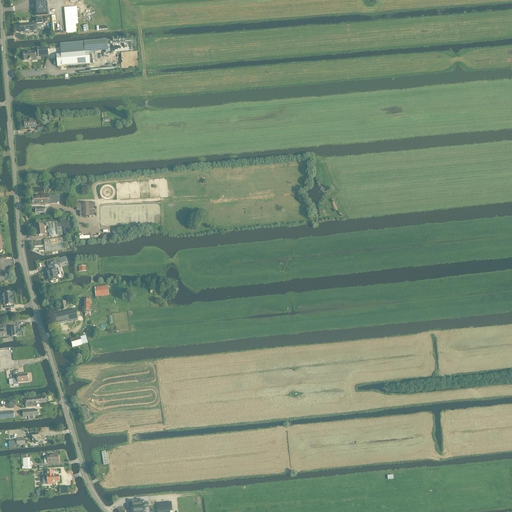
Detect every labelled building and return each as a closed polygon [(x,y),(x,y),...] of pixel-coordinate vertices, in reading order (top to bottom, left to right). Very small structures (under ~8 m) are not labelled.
[(46,0),(38,0),(35,0),(36,17),(48,16),(46,0)] [(64,8),(65,10),(67,34),(76,33),(76,25),(78,24),(77,18),(78,18),(77,9),(77,7),(64,8)] [(32,23),(19,25),(20,32),(20,33),(25,33),(29,33),(29,34),(34,34),(34,32),(37,32),(37,25),(43,25),(43,19),(35,19),(36,22),(33,22),(32,22),(32,23)] [(107,41),(94,42),(95,52),(108,51),(107,41)] [(91,42),(84,43),(85,49),(85,53),(89,53),(95,52),(94,42),(91,42)] [(84,43),(60,45),(61,55),(85,53),(85,49),(84,43)] [(36,52),(23,53),(24,61),(32,60),(32,61),(36,61),(36,56),(38,56),(39,56),(48,55),(48,48),(38,49),(38,52),(36,52)] [(61,55),(57,55),(58,67),(90,64),(89,53),(85,53),(61,55)] [(41,197),(33,197),(33,205),(50,205),(50,204),(55,204),(54,196),(49,196),(44,196),(44,195),(44,194),(44,192),(43,192),(40,192),(41,197)] [(89,216),(95,216),(95,204),(89,204),(82,204),(76,204),(77,210),(80,210),(80,217),(83,217),(89,217),(89,216)] [(68,221),(62,222),(57,222),(58,228),(61,227),(63,227),(64,237),(70,236),(68,221)] [(57,222),(48,223),(48,226),(50,237),(63,235),(61,227),(58,228),(57,222)] [(36,233),(38,233),(39,236),(45,236),(44,226),(35,227),(36,233)] [(45,251),(63,249),(62,238),(44,240),(45,251)] [(47,270),(47,271),(48,275),(49,277),(50,282),(59,280),(57,274),(59,273),(58,268),(56,269),(55,268),(54,265),(56,265),(56,264),(59,264),(58,260),(55,260),(47,263),(48,267),(49,267),(50,270),(47,270)] [(95,288),(96,297),(109,296),(108,286),(95,288)] [(4,299),(1,299),(2,304),(4,304),(4,306),(5,306),(5,309),(11,308),(11,306),(13,305),(13,302),(14,302),(13,297),(12,297),(12,293),(3,294),(4,299)] [(76,310),(66,312),(65,312),(53,315),(55,326),(68,323),(78,321),(76,310)] [(12,328),(13,337),(21,336),(20,327),(12,328)] [(82,345),(88,343),(85,336),(80,338),(70,341),(73,348),(82,345)] [(14,379),(13,380),(13,385),(18,384),(18,383),(28,382),(27,374),(18,375),(18,372),(13,373),(14,379)] [(36,406),(36,404),(47,403),(46,397),(25,399),(26,408),(34,407),(34,406),(36,406)] [(14,409),(16,404),(13,400),(8,400),(5,405),(8,409),(14,409)] [(23,412),(22,412),(23,418),(28,417),(29,420),(33,420),(33,419),(34,419),(34,417),(38,417),(38,415),(37,410),(23,412)] [(35,442),(36,444),(46,443),(46,437),(42,438),(41,436),(32,437),(32,442),(35,442)] [(24,467),(23,467),(23,470),(22,470),(32,469),(31,466),(30,467),(30,459),(28,459),(28,455),(25,455),(23,455),(23,459),(24,467)] [(47,456),(47,457),(44,458),(44,464),(48,463),(58,463),(58,456),(47,456)] [(42,472),(43,477),(44,477),(45,486),(55,485),(55,484),(55,482),(59,482),(59,479),(59,476),(54,476),(54,475),(53,475),(53,471),(42,472)] [(130,502),(130,503),(131,509),(143,508),(145,508),(144,501),(143,501),(130,502)]
